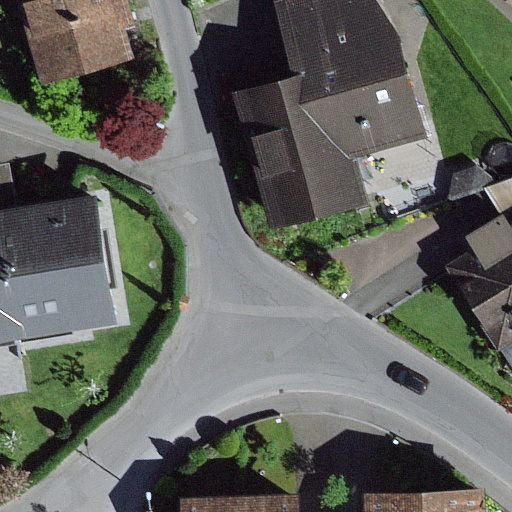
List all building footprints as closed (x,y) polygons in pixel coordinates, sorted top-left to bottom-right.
[(18,0),(42,88),(136,62),(126,30),(136,27),(128,0),(18,0)] [(234,94),(272,231),(370,206),(356,159),(427,139),(398,36),(374,0),(274,0),(293,79),(234,94)] [(0,345),(118,326),(96,198),(16,211),(9,165),(0,166),(0,345)] [(511,226),(511,178),(486,189),(504,215),(511,227),(511,226)] [(474,250),(446,267),(498,352),(501,350),(511,343),(511,226),(511,227),(504,215),(466,238),(474,250)] [(511,343),(501,350),(511,368),(511,343)] [(484,511),(483,491),(363,495),(363,511),(484,511)] [(300,511),(300,496),(181,500),(181,511),(300,511)]
